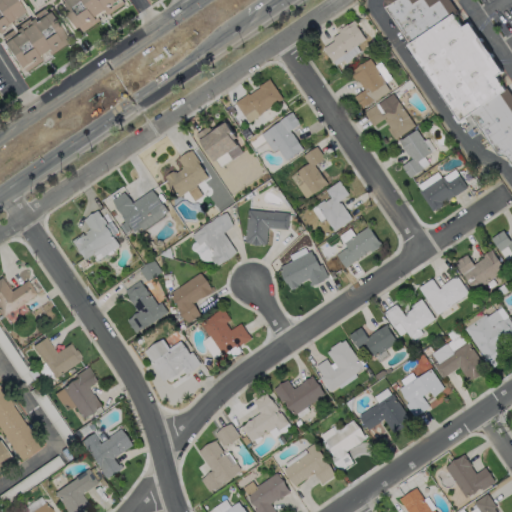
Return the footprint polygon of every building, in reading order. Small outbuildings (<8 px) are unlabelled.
[(0,0),(17,0),(27,15),(0,31),(0,0)] [(59,0),(117,0),(74,33),(52,5),(59,0)] [(385,0),(383,2),(388,10),(385,12),(460,125),(470,116),(495,158),(511,167),(511,93),(469,22),(465,25),(448,0),(385,0)] [(0,44),(0,40),(44,11),(64,40),(19,72),(0,44)] [(357,24),(356,25),(365,39),(332,61),(323,48),(334,40),(331,36),(339,31),(337,28),(340,26),(341,28),(341,27),(346,23),(347,24),(354,19),(357,24)] [(370,58),(386,82),(384,83),(389,90),(375,100),(374,99),(362,107),(354,96),(364,89),(358,79),(356,80),(351,73),(352,72),(351,71),(370,58)] [(269,79),(282,98),(248,121),(235,102),(248,93),(249,94),(260,87),(259,86),(269,79)] [(392,93),(415,125),(394,139),(387,128),(389,127),(384,118),(373,126),(364,112),(392,93)] [(290,130),(292,133),(297,140),(303,148),(285,160),(277,148),(273,152),(261,134),(280,121),(279,120),(292,112),(300,123),(290,130)] [(224,119),(236,137),(233,139),(238,145),(214,161),(196,134),(208,126),(210,129),(224,119)] [(416,129),(423,140),(427,138),(435,150),(424,157),(429,163),(422,168),(423,169),(409,178),(401,166),(411,159),(399,140),(401,138),(401,139),(416,129)] [(314,165),(316,169),(317,168),(324,179),(327,184),(325,186),(324,185),(310,195),(295,172),(308,163),(303,155),(317,146),(325,158),(314,165)] [(191,150),(205,171),(204,171),(207,177),(178,197),(164,176),(174,170),(176,173),(182,168),(181,167),(182,166),(178,159),(180,158),(179,157),(188,151),(189,152),(191,150)] [(454,170),(466,187),(445,201),(444,199),(441,201),(443,204),(440,205),(441,206),(435,210),(434,209),(432,211),(418,191),(421,189),(418,185),(437,172),(441,179),(454,170)] [(338,201),(339,203),(340,202),(352,218),(333,231),(317,207),(330,197),(325,190),(339,180),(348,194),(338,201)] [(152,189),(167,212),(163,215),(164,216),(143,231),(140,227),(133,232),(111,200),(123,191),(132,203),(152,189)] [(273,212),(273,211),(288,212),(287,229),(267,227),(266,244),(245,242),(248,209),(273,212)] [(104,224),(119,247),(99,261),(93,252),(83,259),(71,240),(89,228),(83,219),(97,210),(106,223),(104,224)] [(223,232),(237,252),(216,266),(210,257),(213,255),(203,241),(198,244),(191,234),(225,212),(234,225),(223,232)] [(367,226),(378,241),(379,240),(381,244),(371,252),(369,250),(356,259),(356,260),(345,267),(336,254),(346,247),(343,243),(367,226)] [(511,252),(507,245),(499,251),(491,237),(503,229),(510,240),(511,238),(511,252)] [(310,250),(313,255),(314,255),(319,265),(321,263),(328,277),(324,279),(324,280),(315,285),(315,284),(310,286),(309,283),(311,282),(308,278),(298,283),(299,285),(291,289),(290,288),(289,288),(281,273),(281,272),(278,267),(310,250)] [(491,250),(505,270),(482,286),(483,287),(475,291),(455,262),(467,254),(474,264),(483,258),(481,255),(484,253),(484,254),(491,250)] [(160,273),(153,260),(139,269),(146,281),(160,273)] [(200,313),(188,323),(178,309),(180,308),(170,293),(200,271),(212,288),(193,303),(200,313)] [(457,275),(469,293),(437,315),(419,287),(432,278),(439,289),(441,288),(440,286),(457,275)] [(0,277),(10,291),(26,280),(36,294),(23,302),(1,316),(0,314),(0,277)] [(157,304),(160,302),(167,311),(135,333),(126,319),(137,311),(122,289),(139,278),(157,304)] [(421,298),(435,319),(409,336),(399,321),(392,326),(383,312),(397,303),(405,316),(406,315),(405,313),(412,308),(410,305),(421,298)] [(501,306),(511,322),(511,336),(497,346),(506,358),(491,368),(465,328),(486,314),(487,316),(501,306)] [(225,323),(230,330),(240,323),(251,339),(243,345),(242,344),(236,348),(235,347),(222,355),(200,323),(213,314),(222,308),(230,320),(225,323)] [(388,328),(398,342),(376,357),(366,343),(358,348),(349,335),(361,327),(368,337),(370,336),(370,335),(377,330),(377,331),(387,324),(389,327),(388,328)] [(45,336),(55,352),(69,343),(74,350),(75,349),(80,356),(79,357),(80,359),(53,377),(31,345),(45,336)] [(163,339),(169,348),(181,341),(189,353),(192,351),(200,364),(186,374),(182,368),(163,381),(150,362),(151,361),(144,351),(163,339)] [(345,340),(363,367),(354,373),(356,376),(340,387),(338,385),(330,391),(320,377),(323,375),(316,366),(326,359),(330,365),(334,362),(327,352),(330,349),(330,348),(339,341),(341,342),(345,340)] [(468,340),(487,369),(469,381),(459,366),(443,377),(434,363),(468,340)] [(87,387),(92,394),(93,393),(101,405),(82,419),(60,388),(76,377),(75,375),(87,367),(96,381),(87,387)] [(431,368),(444,388),(434,396),(430,391),(422,396),(429,406),(414,417),(406,404),(408,403),(398,389),(417,376),(418,377),(431,368)] [(311,375),(324,394),(294,415),(284,400),(281,402),(272,389),(287,379),(293,389),(300,384),(300,383),(311,375)] [(0,435),(0,392),(37,449),(18,462),(0,435)] [(265,393),(271,401),(272,400),(288,423),(277,429),(275,426),(263,434),(263,433),(250,441),(245,435),(246,434),(241,427),(249,421),(248,420),(260,411),(253,400),(265,393)] [(392,393),(410,421),(392,433),(383,419),(380,421),(368,430),(358,415),(392,393)] [(353,419),(363,435),(365,433),(367,436),(345,451),(353,462),(341,470),(321,440),(353,419)] [(239,436),(230,422),(214,433),(223,447),(239,436)] [(120,429),(131,445),(113,458),(118,465),(120,463),(122,467),(106,479),(80,441),(92,432),(100,443),(120,429)] [(215,440),(224,454),(228,451),(240,469),(208,491),(200,479),(212,470),(199,451),(215,440)] [(313,444),(335,475),(322,483),(314,472),(294,486),(282,470),(308,452),(306,449),(313,444)] [(0,447),(11,462),(0,469),(0,447)] [(471,466),(476,473),(485,467),(495,481),(482,490),(480,487),(465,497),(445,466),(464,453),(472,465),(471,466)] [(91,509),(86,511),(66,511),(53,492),(87,468),(96,482),(80,493),(91,509)] [(289,492),(278,499),(277,498),(270,503),(275,511),(254,511),(253,510),(256,508),(247,495),(258,487),(257,485),(276,472),(289,492)] [(415,487),(431,510),(433,509),(435,511),(407,511),(398,499),(415,487)] [(487,493),(488,494),(497,507),(494,508),(496,511),(480,511),(474,502),(487,493)] [(222,511),(238,501),(245,511),(222,511)] [(30,511),(44,503),(50,511),(30,511)]
